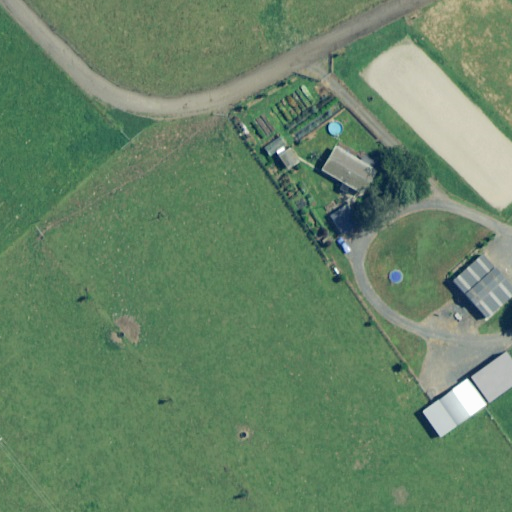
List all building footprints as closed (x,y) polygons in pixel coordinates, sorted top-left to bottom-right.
[(365,159),(362,163),(336,148),(322,171),(366,197),(380,174),(370,168),(373,163),(365,159)] [(298,162),(289,150),(279,158),(288,170),(298,162)] [(359,225),(347,206),(331,216),(343,235),(359,225)] [(511,296),(511,286),(484,254),(452,281),(486,320),(511,296)] [(511,366),(502,353),(472,373),(481,386),(511,366)] [(473,413),(455,390),(436,404),(453,428),(473,413)]
